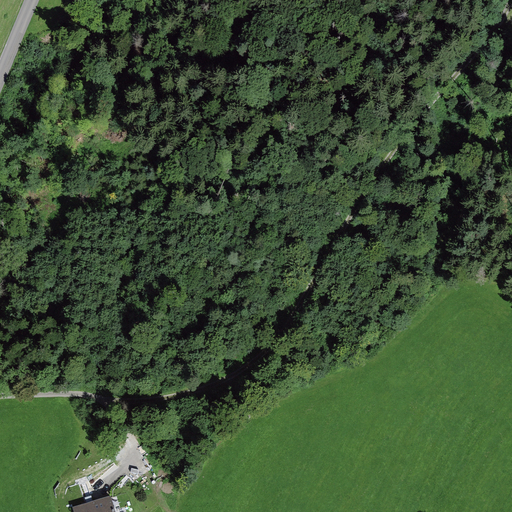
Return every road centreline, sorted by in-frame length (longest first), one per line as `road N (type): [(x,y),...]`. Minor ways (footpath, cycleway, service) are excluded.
road 1 (track): [(511,0),(375,179),(267,352),(196,391),(110,402)]
road 2 (track): [(75,497),(101,485),(131,454),(129,432),(110,402),(86,394),(0,396)]
road 3 (track): [(127,147),(96,172),(0,301)]
